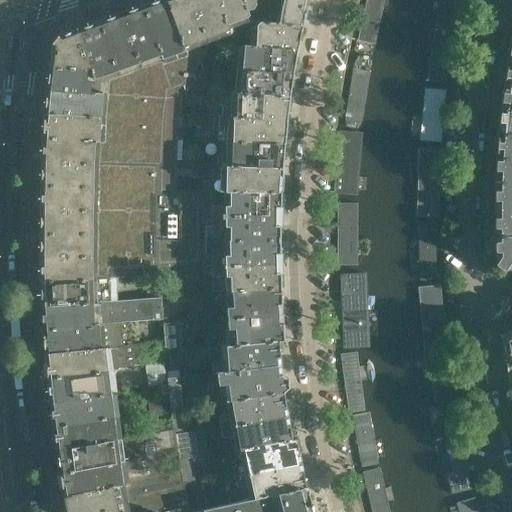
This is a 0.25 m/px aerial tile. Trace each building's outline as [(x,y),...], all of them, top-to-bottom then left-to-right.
[(195,79),(166,0),(156,0),(144,5),(176,93),(187,90),(195,79)] [(211,57),(190,0),(166,0),(195,79),(206,63),(211,57)] [(235,48),(229,32),(217,0),(190,0),(211,57),(235,48)] [(253,24),(248,9),(244,0),(217,0),(229,32),(253,24)] [(244,0),(248,9),(254,7),(256,2),(255,0),(244,0)] [(305,9),(307,0),(282,0),(277,24),(302,25),(305,9)] [(367,0),(357,48),(376,52),(388,0),(367,0)] [(433,0),(423,79),(447,82),(457,0),(433,0)] [(176,93),(144,5),(122,13),(152,94),(168,96),(176,93)] [(152,94),(122,13),(100,20),(126,91),(152,94)] [(175,189),(176,165),(166,165),(168,107),(168,96),(152,94),(126,91),(100,20),(58,36),(52,43),(45,100),(43,129),(42,149),(41,168),(40,187),(40,206),(39,225),(40,244),(40,263),(40,283),(106,280),(157,276),(156,271),(171,270),(208,268),(209,268),(210,190),(175,189)] [(297,49),(302,25),(277,24),(261,21),(253,24),(229,32),(235,48),(238,47),(242,47),(297,49)] [(293,72),(297,49),(242,47),(241,62),(232,61),(232,70),(293,72)] [(346,116),(346,118),(347,121),(348,123),(349,125),(351,126),(354,130),(358,128),(360,126),(362,125),(363,123),(365,121),(366,119),(366,116),(373,67),(373,65),(372,62),(371,61),(367,60),(364,59),(362,59),(358,60),(356,60),(355,62),(354,64),(346,113),(346,116)] [(511,86),(511,62),(507,61),(503,85),(511,86)] [(290,96),(240,95),(231,94),(207,94),(206,63),(195,79),(187,90),(176,93),(168,96),(168,107),(220,109),(219,118),(287,120),(290,96)] [(290,96),(293,72),(232,70),(232,80),(241,80),(240,95),(290,96)] [(511,86),(503,85),(501,109),(511,110),(511,86)] [(421,142),(443,144),(448,91),(426,90),(421,142)] [(511,135),(511,110),(501,109),(498,133),(511,135)] [(284,144),(287,120),(219,118),(219,127),(231,127),(230,143),(284,144)] [(334,194),(359,196),(363,132),(338,130),(334,194)] [(511,159),(511,135),(498,133),(496,157),(511,159)] [(282,168),(284,144),(230,143),(230,158),(214,157),(214,166),(282,168)] [(416,217),(440,217),(440,149),(416,149),(416,217)] [(511,183),(511,159),(496,157),(494,181),(511,183)] [(280,192),(282,168),(214,166),(213,190),(280,192)] [(511,183),(494,181),(494,209),(511,209),(511,183)] [(279,240),(280,226),(280,216),(280,192),(213,190),(210,190),(209,268),(280,264),(279,240)] [(357,203),(339,203),(340,266),(358,266),(357,203)] [(511,235),(511,209),(494,209),(494,236),(511,235)] [(440,282),(437,222),(419,223),(422,283),(440,282)] [(511,235),(494,236),(495,264),(495,265),(503,270),(504,270),(511,266),(511,235)] [(280,264),(209,268),(208,268),(209,278),(227,277),(228,292),(229,292),(281,288),(280,264)] [(173,297),(171,270),(156,271),(157,276),(158,298),(173,297)] [(343,348),(369,347),(366,272),(340,273),(343,348)] [(108,301),(106,280),(40,283),(41,304),(108,301)] [(450,365),(443,287),(420,289),(427,367),(450,365)] [(282,314),(281,288),(229,292),(230,308),(224,309),(225,318),(282,314)] [(175,319),(173,297),(158,298),(160,321),(160,324),(175,322),(175,319)] [(160,321),(158,298),(108,301),(41,304),(42,313),(43,331),(100,326),(110,325),(148,322),(160,321)] [(284,340),(282,314),(225,318),(226,328),(232,328),(234,344),(279,341),(284,340)] [(179,349),(175,322),(160,324),(163,341),(164,351),(179,349)] [(101,349),(100,326),(43,331),(45,354),(101,349)] [(511,355),(511,330),(500,335),(504,358),(511,355)] [(281,366),(280,355),(279,341),(234,344),(224,345),(225,361),(212,362),(213,376),(217,375),(281,366)] [(103,369),(101,349),(45,354),(47,378),(103,369)] [(182,380),(179,349),(164,351),(165,359),(168,382),(182,380)] [(358,352),(341,354),(349,414),(366,412),(358,352)] [(289,387),(288,378),(287,378),(282,375),(282,374),(281,366),(217,375),(218,385),(227,384),(228,400),(230,400),(284,392),(284,391),(288,387),(289,387)] [(116,390),(112,367),(103,369),(47,378),(51,400),(106,392),(116,390)] [(451,371),(430,375),(439,427),(460,423),(451,371)] [(187,408),(183,381),(182,380),(168,382),(173,410),(187,408)] [(113,438),(110,415),(106,392),(51,400),(58,446),(113,438)] [(288,415),(287,406),(286,406),(284,392),(230,400),(233,416),(219,419),(221,428),(288,415)] [(192,434),(187,408),(173,410),(176,428),(177,436),(192,434)] [(373,414),(354,417),(363,468),(382,465),(373,414)] [(293,439),(290,425),(288,415),(221,428),(223,438),(237,435),(240,449),(244,448),(293,439)] [(179,451),(177,436),(176,428),(113,438),(58,446),(61,469),(154,455),(179,451)] [(460,432),(436,438),(451,497),(475,491),(460,432)] [(195,457),(192,434),(177,436),(179,451),(181,460),(195,457)] [(302,462),(300,453),(299,453),(296,438),(293,439),(244,448),(247,464),(233,467),(235,477),(302,462)] [(158,481),(154,455),(61,469),(65,496),(158,481)] [(200,485),(195,457),(181,460),(183,477),(185,487),(200,485)] [(306,486),(303,471),(302,462),(235,477),(237,487),(251,484),(254,498),(306,486)] [(390,511),(381,468),(363,472),(371,511),(390,511)] [(188,511),(185,487),(183,477),(158,481),(65,496),(67,511),(188,511)] [(204,510),(200,485),(185,487),(188,511),(192,511),(201,510),(204,510)] [(312,511),(308,497),(309,497),(306,486),(254,498),(204,510),(201,510),(201,511),(312,511)] [(482,511),(477,494),(461,498),(465,511),(482,511)]
